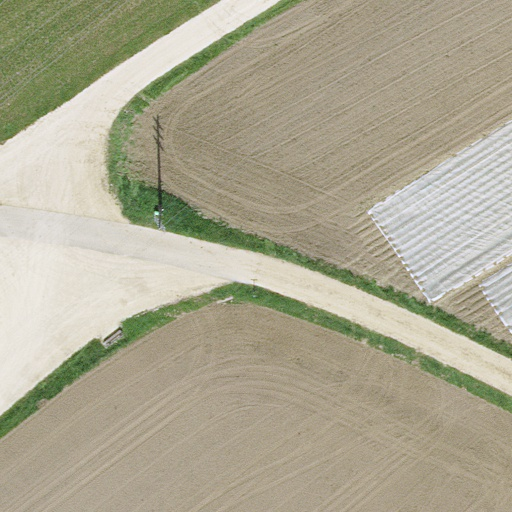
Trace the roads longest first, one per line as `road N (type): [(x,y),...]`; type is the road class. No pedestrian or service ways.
road 1 (track): [(511,379),(431,334),(317,287),(160,243),(0,219)]
road 2 (track): [(0,391),(30,339),(56,172),(68,142),(122,81),(250,0)]
